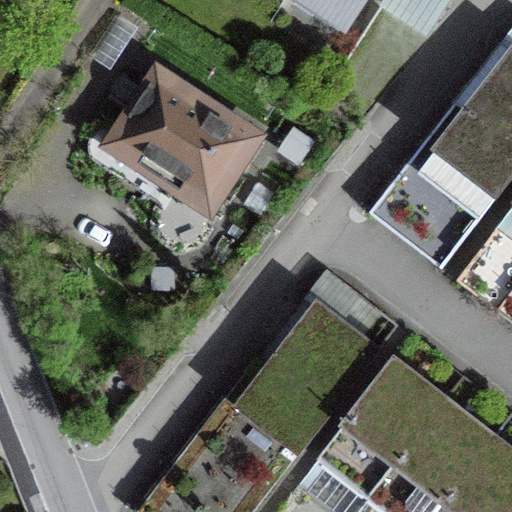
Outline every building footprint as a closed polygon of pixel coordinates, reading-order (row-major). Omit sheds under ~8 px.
[(314,0),(348,22),(361,0),(314,0)] [(449,0),(386,0),(431,29),(449,0)] [(511,179),(511,54),(438,149),(500,195),(511,179)] [(258,139),(157,72),(118,131),(112,129),(105,129),(99,130),(93,136),(89,142),(89,151),(91,157),(96,163),(162,207),(174,190),(208,213),(258,139)] [(313,311),(268,369),(241,404),(302,451),(374,358),(313,311)] [(254,511),(302,451),(241,404),(268,369),(256,361),(139,511),(254,511)] [(427,399),(388,369),(316,462),(381,511),(511,511),(511,464),(475,437),(427,399)]
